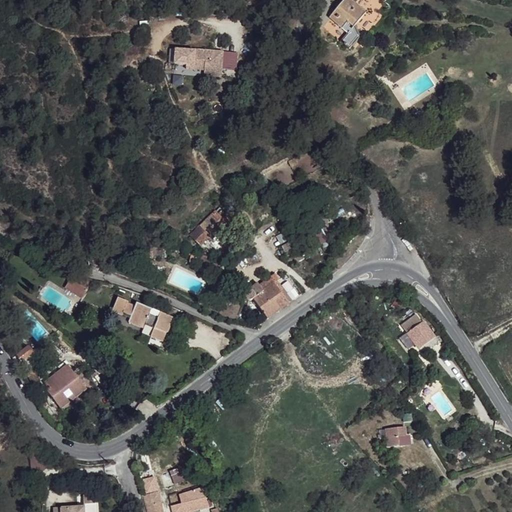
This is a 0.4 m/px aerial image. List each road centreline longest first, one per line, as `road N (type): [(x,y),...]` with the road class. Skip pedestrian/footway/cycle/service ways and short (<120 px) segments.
road 1 (tertiary): [(388,263),(389,242),(369,191),(306,120),(296,56),(308,0)]
road 2 (unclassified): [(0,234),(259,340)]
road 3 (tertiary): [(0,352),(48,437),(73,449),(122,444)]
road 4 (tertiary): [(122,444),(259,340)]
